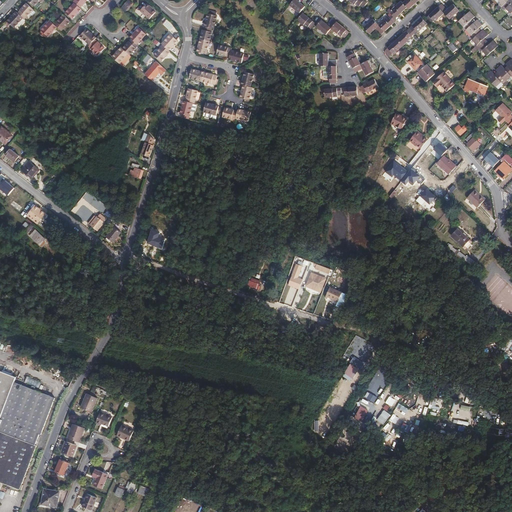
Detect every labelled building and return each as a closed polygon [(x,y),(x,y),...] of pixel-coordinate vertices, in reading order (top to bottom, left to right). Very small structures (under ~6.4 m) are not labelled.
[(80,8),(88,0),(74,0),(73,2),(75,3),(80,8)] [(293,0),(290,5),(299,13),(305,7),(298,1),(299,0),(293,0)] [(409,9),(418,0),(405,0),(403,3),(407,7),(409,9)] [(511,0),(509,0),(501,7),(504,10),(506,8),(511,14),(511,12),(511,0)] [(392,15),(395,18),(407,7),(403,3),(401,1),(392,9),(393,11),(390,13),(392,15)] [(130,5),(127,2),(121,8),(125,12),(130,5)] [(148,6),(149,5),(145,2),(138,9),(149,19),(155,13),(150,8),(148,6)] [(82,9),(80,8),(75,3),(66,13),(73,19),(82,9)] [(27,4),(18,13),(23,18),(25,20),(34,10),(27,4)] [(442,4),(438,7),(445,13),(450,19),(459,11),(453,4),(447,10),(442,4)] [(438,7),(426,18),(431,23),(434,21),(435,22),(445,13),(438,7)] [(470,11),(467,13),(459,22),(464,27),(462,29),(464,32),(466,30),(474,23),(471,20),(475,17),(470,11)] [(18,13),(16,12),(7,22),(14,28),(17,25),(23,18),(18,13)] [(209,14),(205,26),(213,28),(215,29),(218,16),(217,16),(217,13),(213,12),(212,15),(211,14),(209,14)] [(310,28),(311,29),(315,24),(316,23),(303,13),(298,20),(307,27),(308,26),(309,27),(310,28)] [(58,27),(62,31),(71,22),(64,15),(55,25),(58,27)] [(379,25),(384,31),(397,20),(395,18),(392,15),(389,17),(388,16),(379,25)] [(421,17),(409,28),(414,34),(417,31),(418,32),(427,24),(421,17)] [(19,27),(26,21),(25,20),(23,18),(17,25),(19,27)] [(316,27),(326,35),(331,29),(337,22),(335,21),(333,19),(328,25),(320,18),(316,23),(315,24),(317,25),(316,27)] [(381,34),(384,31),(379,25),(373,19),(364,27),(370,34),(376,28),(381,34)] [(474,23),(466,30),(471,36),(469,37),(472,40),(481,31),(479,29),(482,25),(477,20),(474,23)] [(49,37),(58,27),(55,25),(51,21),(42,31),(49,37)] [(337,22),(331,29),(341,36),(342,35),(345,37),(349,32),(342,26),(337,22)] [(205,26),(204,26),(201,39),(210,41),(213,28),(205,26)] [(139,28),(130,38),(132,39),(137,44),(146,35),(139,28)] [(414,34),(409,28),(397,39),(403,46),(413,37),(412,36),(414,34)] [(95,39),(96,38),(87,29),(80,36),(89,45),(95,39)] [(475,47),(478,50),(487,41),(484,39),(488,35),(483,30),(481,31),(472,40),(477,45),(475,47)] [(162,44),(163,45),(169,51),(178,41),(171,34),(162,44)] [(89,45),(88,46),(98,56),(105,49),(95,39),(89,45)] [(137,44),(132,39),(123,49),(129,54),(130,55),(139,46),(137,44)] [(201,39),(197,52),(207,54),(210,41),(201,39)] [(394,55),(403,46),(397,39),(385,51),(390,56),(392,53),(394,55)] [(487,41),(478,50),(480,53),(482,51),(487,56),(498,46),(493,41),(490,44),(487,41)] [(161,62),(170,52),(169,51),(163,45),(154,55),(161,62)] [(231,50),(232,48),(219,45),(217,54),(230,57),(231,50)] [(123,49),(122,48),(113,57),(119,64),(129,54),(123,49)] [(244,54),(231,50),(230,57),(229,59),(242,63),(244,54)] [(354,53),(352,51),(345,53),(350,62),(353,68),(360,65),(361,64),(355,53),(354,53)] [(320,66),(328,66),(336,66),(336,62),(334,62),(328,62),(328,54),(320,53),(320,66)] [(151,58),(148,55),(143,61),(146,64),(151,58)] [(415,55),(413,57),(408,62),(415,69),(422,63),(415,55)] [(355,72),(356,72),(362,68),(366,75),(374,72),(368,60),(361,64),(360,65),(353,68),(355,72)] [(162,75),(166,70),(157,62),(146,75),(153,81),(160,73),(162,75)] [(471,67),(468,63),(461,71),(464,74),(471,67)] [(422,77),(426,82),(435,74),(427,65),(419,72),(423,76),(422,77)] [(329,79),(329,83),(337,83),(337,79),(337,73),(336,66),(328,66),(328,79),(329,79)] [(501,66),(496,71),(498,72),(506,82),(506,81),(511,77),(511,71),(508,66),(505,69),(501,66)] [(190,79),(202,82),(205,73),(192,69),(190,79)] [(486,76),(496,87),(502,82),(503,84),(506,82),(498,72),(495,75),(491,71),(486,76)] [(245,72),(242,85),(243,85),(251,87),(254,75),(245,72)] [(443,89),(453,78),(446,72),(436,82),(443,89)] [(205,73),(202,82),(215,85),(217,76),(205,73)] [(360,87),(364,93),(367,92),(367,93),(379,87),(375,79),(364,85),(360,87)] [(470,91),(484,97),(488,87),(469,79),(466,87),(470,89),(470,91)] [(249,100),(253,87),(251,87),(243,85),(240,98),(244,99),(249,100)] [(341,88),(341,95),(345,95),(345,96),(358,95),(358,94),(357,87),(350,87),(341,88)] [(337,95),(341,95),(341,88),(337,88),(324,89),(325,98),(338,97),(337,95)] [(186,101),(193,103),(195,104),(198,91),(189,89),(186,101)] [(186,101),(184,101),(181,114),(190,116),(193,103),(186,101)] [(206,103),(204,112),(217,116),(219,106),(206,103)] [(511,113),(511,112),(503,103),(496,110),(502,117),(498,121),(502,124),(505,120),(511,115),(511,113)] [(225,108),(222,117),(235,120),(236,118),(238,111),(225,108)] [(238,111),(236,118),(249,122),(251,112),(238,109),(238,111)] [(395,113),(390,124),(402,129),(407,118),(395,113)] [(459,125),(455,129),(461,135),(467,129),(464,126),(462,128),(459,125)] [(13,135),(2,127),(0,129),(0,138),(6,144),(13,135)] [(417,131),(410,141),(421,149),(428,139),(423,136),(423,135),(417,131)] [(144,133),(142,140),(149,142),(152,135),(144,133)] [(476,149),(481,144),(472,135),(466,140),(469,143),(467,144),(473,151),(474,151),(476,149)] [(145,142),(141,155),(150,157),(154,145),(145,142)] [(11,150),(6,155),(15,162),(19,157),(11,150)] [(490,152),(484,159),(493,167),(499,160),(490,152)] [(451,162),(448,160),(444,156),(437,164),(450,175),(457,166),(451,161),(451,162)] [(393,160),(384,172),(392,177),(394,175),(400,180),(408,171),(393,160)] [(40,171),(30,162),(22,172),(32,180),(40,171)] [(502,163),(494,171),(503,179),(510,171),(502,163)] [(411,169),(401,181),(406,185),(409,181),(413,185),(420,176),(411,169)] [(46,187),(51,181),(47,178),(43,184),(46,187)] [(4,180),(0,185),(0,189),(7,195),(14,188),(4,180)] [(426,189),(420,196),(429,204),(436,197),(426,189)] [(486,200),(476,191),(468,199),(479,208),(486,200)] [(13,200),(10,205),(20,212),(23,207),(13,200)] [(45,213),(36,205),(28,214),(38,222),(45,213)] [(101,220),(98,217),(91,225),(98,230),(104,224),(102,222),(101,223),(99,222),(101,220)] [(157,225),(155,224),(151,233),(162,236),(163,233),(165,234),(166,230),(157,227),(157,225)] [(33,226),(31,225),(24,232),(26,234),(33,226)] [(121,233),(114,228),(107,237),(113,242),(116,239),(117,240),(119,237),(118,236),(121,233)] [(45,239),(35,230),(30,236),(41,246),(44,242),(43,241),(45,239)] [(473,242),(458,230),(452,237),(458,242),(466,250),(473,242)] [(447,247),(457,254),(459,251),(454,247),(450,244),(447,247)] [(75,276),(75,275),(57,259),(56,260),(75,276)] [(71,280),(75,276),(56,260),(53,264),(71,280)] [(293,276),(298,278),(303,266),(297,264),(293,276)] [(331,270),(320,266),(319,268),(321,269),(320,271),(329,275),(331,270)] [(485,285),(494,272),(489,268),(479,281),(485,285)] [(325,280),(313,275),(309,284),(317,287),(316,289),(320,290),(325,280)] [(250,281),(249,280),(248,286),(259,290),(262,283),(259,282),(260,281),(252,278),(251,281),(250,281)] [(493,301),(511,316),(511,315),(511,287),(507,284),(493,301)] [(342,293),(330,288),(327,297),(338,302),(342,293)] [(352,382),(363,364),(354,358),(343,376),(352,382)] [(0,393),(9,372),(2,370),(1,371),(0,370),(0,393)] [(9,372),(0,393),(0,431),(35,445),(39,434),(40,434),(54,398),(33,390),(34,387),(31,386),(30,388),(14,382),(15,377),(10,374),(10,373),(9,372)] [(27,377),(25,382),(38,387),(40,382),(27,377)] [(96,399),(86,394),(84,399),(85,400),(81,409),(91,413),(96,399)] [(427,398),(427,405),(429,405),(429,409),(439,410),(440,399),(427,398)] [(407,413),(409,409),(399,403),(396,408),(407,413)] [(366,417),(369,410),(361,407),(358,413),(366,417)] [(112,417),(100,412),(96,422),(101,425),(102,423),(108,426),(109,426),(112,417)] [(396,427),(401,423),(395,417),(391,422),(396,427)] [(68,438),(79,442),(84,428),(73,424),(68,438)] [(387,435),(393,430),(388,424),(382,429),(387,435)] [(129,440),(133,430),(121,425),(117,435),(129,440)] [(35,445),(0,431),(0,482),(21,490),(23,485),(22,485),(37,445),(35,445)] [(77,445),(67,442),(63,453),(73,457),(77,445)] [(69,462),(60,459),(55,471),(64,475),(69,462)] [(108,473),(94,468),(91,475),(96,477),(93,485),(102,488),(108,473)] [(137,484),(136,483),(131,481),(127,491),(133,493),(137,484)] [(147,496),(150,488),(141,485),(138,493),(147,496)] [(122,497),(125,489),(118,487),(115,494),(122,497)] [(46,492),(44,491),(42,504),(57,507),(59,492),(49,490),(46,492)] [(97,497),(87,493),(82,506),(92,510),(97,497)]
